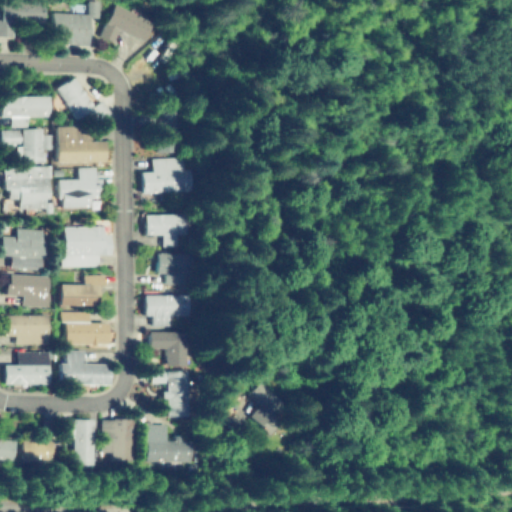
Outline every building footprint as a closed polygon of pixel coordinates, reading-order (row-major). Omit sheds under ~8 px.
[(10,34),(0,34),(0,0),(40,0),(40,18),(10,19),(10,34)] [(83,41),(50,42),(49,14),(82,13),(82,0),(96,0),(97,15),(82,15),(83,41)] [(148,22),(139,40),(114,28),(109,39),(97,33),(111,4),(148,22)] [(70,75),(90,105),(98,99),(105,111),(93,119),(86,108),(74,117),(54,87),(70,75)] [(23,114),(23,123),(7,124),(7,114),(0,114),(0,90),(43,90),(43,114),(23,114)] [(175,108),(176,147),(153,148),(153,120),(142,120),(141,109),(152,109),(152,108),(175,108)] [(101,158),(54,159),(53,126),(101,125),(101,158)] [(40,127),(40,131),(46,131),(47,145),(40,145),(40,158),(17,159),(17,142),(0,142),(0,129),(17,129),(17,128),(40,127)] [(149,189),(141,189),(140,164),(148,164),(148,157),(188,156),(188,188),(149,189)] [(94,176),(94,177),(98,177),(99,191),(94,191),(94,196),(87,197),(87,204),(60,204),(60,197),(56,197),(56,177),(73,176),(73,168),(93,167),(93,176),(94,176)] [(42,204),(13,205),(13,196),(5,196),(5,169),(45,168),(45,195),(42,195),(42,204)] [(173,231),(174,242),(158,242),(158,231),(140,232),(140,214),(183,213),(183,230),(173,231)] [(100,224),(100,232),(107,232),(108,251),(94,251),(95,263),(59,263),(59,251),(64,251),(64,225),(100,224)] [(36,225),(36,229),(43,229),(43,257),(37,257),(37,266),(10,266),(10,256),(1,256),(1,231),(9,231),(9,226),(36,225)] [(186,260),(187,282),(163,282),(163,269),(152,269),(152,251),(186,251),(186,260)] [(42,292),(43,303),(21,303),(21,293),(3,293),(2,269),(45,268),(46,292),(42,292)] [(95,301),(55,302),(55,279),(94,278),(95,301)] [(184,290),(184,321),(146,322),(146,312),(139,312),(139,298),(145,298),(145,290),(184,290)] [(84,310),(84,320),(108,320),(109,339),(57,340),(57,321),(57,311),(84,310)] [(20,313),(43,313),(44,340),(11,341),(11,332),(3,332),(3,313),(20,313)] [(181,344),(181,361),(164,361),(164,344),(146,345),(145,327),(180,326),(181,344)] [(78,348),(79,362),(105,362),(105,381),(58,382),(57,362),(64,362),(64,348),(78,348)] [(44,381),(0,381),(0,363),(12,363),(12,350),(43,350),(44,381)] [(165,367),(165,368),(183,367),(184,411),(165,412),(164,379),(146,379),(146,367),(165,367)] [(279,421),(264,434),(241,409),(253,399),(242,387),(256,373),(279,398),(268,409),(279,421)] [(131,449),(131,457),(110,457),(109,449),(101,449),(101,417),(130,416),(131,449)] [(91,417),(91,463),(68,463),(69,436),(60,436),(60,432),(56,432),(57,417),(91,417)] [(163,419),(163,438),(187,438),(187,458),(144,458),(144,419),(163,419)] [(34,426),(34,439),(49,438),(50,459),(16,459),(15,441),(15,427),(34,426)] [(0,436),(11,436),(11,456),(0,456),(0,436)]
